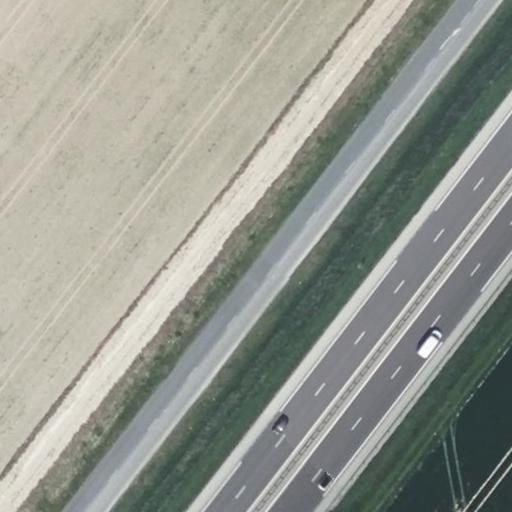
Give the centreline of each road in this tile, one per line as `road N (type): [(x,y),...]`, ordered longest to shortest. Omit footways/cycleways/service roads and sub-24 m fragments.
road 1 (secondary): [(480,0),(82,511)]
road 2 (motorway): [(511,133),(218,511)]
road 3 (motorway): [(289,511),(511,224)]
